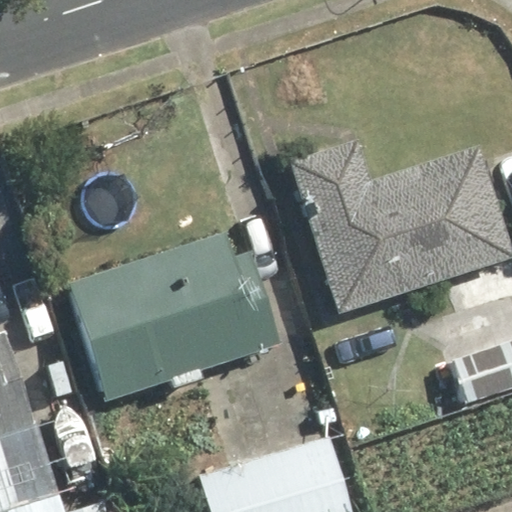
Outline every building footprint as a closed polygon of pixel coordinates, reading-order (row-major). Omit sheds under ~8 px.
[(360,140),(286,164),(335,315),(509,260),(474,152),(375,184),(360,140)] [(264,361),(225,233),(60,283),(99,411),(264,361)] [(511,394),(511,344),(446,362),(459,409),(511,394)] [(0,441),(23,435),(0,352),(0,441)] [(347,511),(325,438),(198,477),(208,511),(347,511)] [(110,511),(106,501),(73,511),(110,511)]
